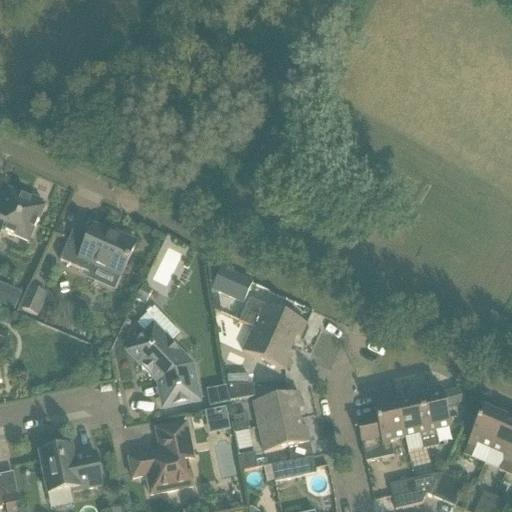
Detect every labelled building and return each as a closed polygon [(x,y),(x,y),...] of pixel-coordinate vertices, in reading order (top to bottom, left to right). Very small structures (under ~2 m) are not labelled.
[(0,235),(1,233),(28,245),(37,226),(45,208),(41,207),(43,204),(31,199),(30,201),(13,194),(8,192),(4,200),(0,208),(0,207),(0,235)] [(94,268),(119,279),(128,263),(136,245),(119,237),(118,239),(93,228),(89,237),(73,230),(65,249),(59,262),(90,276),(94,268)] [(213,291),(243,303),(251,285),(207,266),(207,267),(210,284),(215,286),(213,291)] [(143,288),(136,302),(145,307),(152,292),(143,288)] [(4,308),(14,312),(22,294),(12,290),(4,308)] [(21,310),(37,317),(46,296),(30,290),(21,310)] [(218,298),(211,299),(214,313),(221,316),(218,298)] [(253,330),(292,348),(295,340),(299,342),(306,326),(249,301),(239,324),(253,330)] [(143,339),(128,353),(143,369),(141,371),(143,372),(145,370),(150,375),(148,377),(149,379),(151,377),(159,385),(164,410),(183,406),(198,403),(191,368),(169,346),(155,331),(153,329),(143,339)] [(242,354),(285,373),(292,358),(288,356),(292,348),(253,330),(242,354)] [(227,377),(227,386),(227,387),(243,387),(247,387),(247,377),(227,377)] [(228,388),(229,404),(254,399),(253,386),(228,388)] [(206,392),(209,408),(228,404),(224,388),(206,392)] [(419,401),(430,450),(438,449),(435,434),(450,431),(446,409),(441,390),(429,392),(430,398),(419,401)] [(252,405),(258,429),(300,421),(298,412),(302,411),(298,395),(252,405)] [(419,437),(423,452),(430,450),(419,401),(407,403),(406,398),(396,400),(405,441),(419,437)] [(356,423),(365,465),(393,459),(390,444),(405,441),(396,400),(385,402),(386,408),(374,411),(375,419),(356,423)] [(203,414),(206,427),(227,423),(224,410),(203,414)] [(491,453),(507,415),(498,410),(495,416),(484,411),(482,414),(476,411),(471,422),(477,425),(463,457),(471,460),(477,447),(491,453)] [(498,473),(506,476),(511,461),(511,416),(507,415),(491,453),(505,459),(498,473)] [(258,429),(264,455),(287,450),(290,464),(313,460),(306,429),(302,430),(300,421),(258,429)] [(145,480),(149,499),(193,490),(188,463),(193,462),(190,445),(186,425),(155,431),(160,455),(128,461),(132,482),(145,480)] [(50,480),(53,496),(72,492),(72,494),(102,488),(95,455),(80,458),(81,461),(74,463),(71,449),(39,455),(44,481),(50,480)] [(271,468),(274,485),(316,476),(313,460),(290,464),(271,468)] [(431,499),(443,504),(453,481),(441,476),(431,499)] [(443,504),(454,510),(465,486),(453,481),(443,504)] [(389,487),(392,500),(417,494),(414,482),(389,487)] [(392,500),(394,511),(395,511),(420,507),(417,494),(392,500)] [(475,511),(489,511),(495,500),(483,495),(481,499),(475,511)] [(20,511),(18,498),(4,501),(6,511),(20,511)] [(489,511),(503,511),(506,505),(495,500),(489,511)]
